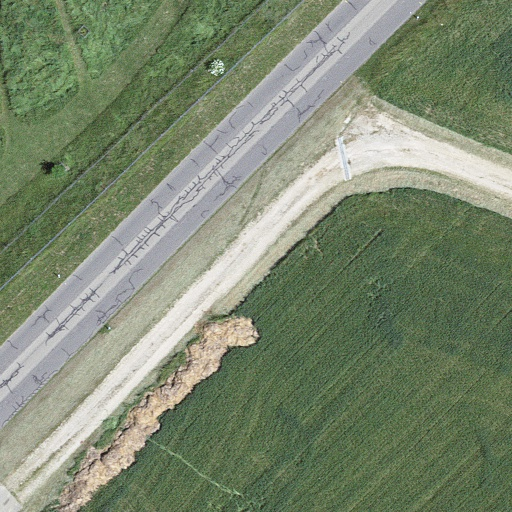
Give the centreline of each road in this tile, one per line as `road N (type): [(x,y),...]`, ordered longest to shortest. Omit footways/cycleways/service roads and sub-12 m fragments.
road 1 (track): [(511,187),(438,155),(387,154),(339,165),(3,511)]
road 2 (tertiary): [(0,394),(387,0)]
